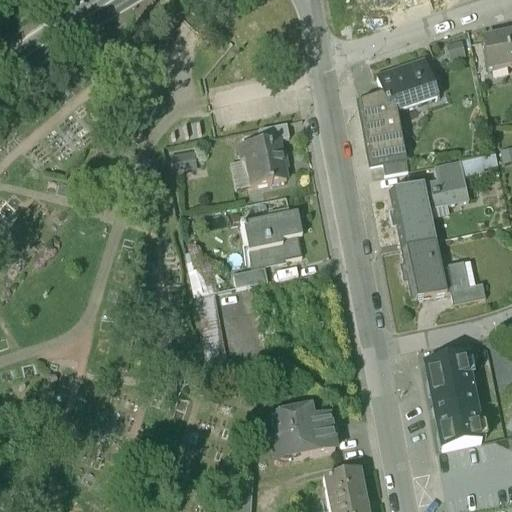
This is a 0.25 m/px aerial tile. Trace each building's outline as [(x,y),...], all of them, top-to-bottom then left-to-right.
[(511,39),(494,42),(495,43),(480,47),(485,77),(487,77),(486,74),(506,70),(506,72),(511,70),(511,39)] [(422,68),(375,84),(380,99),(357,107),(370,171),(380,169),(402,165),(395,118),(434,105),(422,68)] [(257,137),(260,150),(277,147),(287,145),(284,132),(257,137)] [(260,150),(237,154),(240,169),(247,168),(252,194),(269,191),(269,190),(284,187),(279,161),(277,147),(260,150)] [(193,158),(170,162),(174,179),(196,176),(193,158)] [(402,165),(380,169),(384,179),(405,176),(402,165)] [(459,168),(432,174),(434,186),(461,180),(459,168)] [(434,186),(386,196),(390,215),(386,216),(389,232),(393,232),(398,254),(429,247),(426,231),(429,231),(426,214),(437,212),(436,206),(465,200),(461,180),(434,186)] [(286,217),(267,220),(268,226),(251,229),(258,269),(281,264),(281,267),(299,264),(294,239),(290,240),(286,217)] [(429,247),(398,254),(401,269),(397,270),(400,287),(404,286),(408,305),(447,297),(479,291),(479,288),(465,290),(461,267),(459,268),(460,273),(439,277),(436,261),(433,262),(429,247)] [(206,366),(223,363),(207,271),(190,274),(206,366)] [(235,280),(238,294),(265,289),(263,275),(235,280)] [(479,291),(447,297),(450,310),(482,303),(479,291)] [(463,362),(425,370),(427,383),(427,384),(431,400),(430,400),(430,401),(431,401),(438,437),(438,438),(441,453),(441,454),(441,455),(480,447),(463,362)] [(308,415),(271,422),(274,438),(270,439),(274,463),(287,461),(290,463),(334,454),(331,440),(333,440),(331,429),(328,429),(327,420),(309,423),(308,415)] [(364,511),(358,475),(321,482),(327,511),(364,511)] [(228,487),(216,511),(248,511),(250,482),(228,487)]
